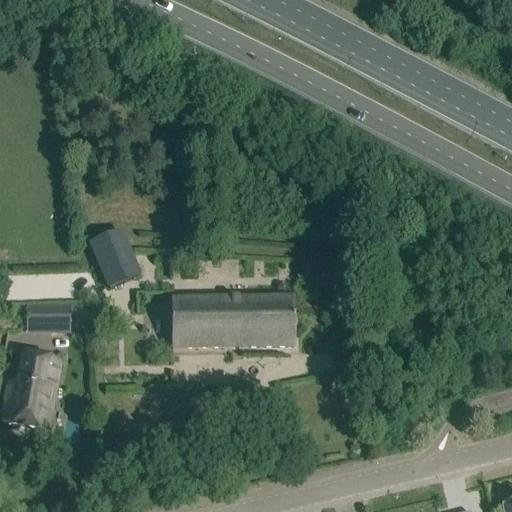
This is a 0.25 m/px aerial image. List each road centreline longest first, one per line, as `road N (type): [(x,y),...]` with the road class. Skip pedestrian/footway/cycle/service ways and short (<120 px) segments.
road 1 (primary): [(136,0),(511,191)]
road 2 (primary): [(511,131),(260,0)]
road 3 (unclassified): [(344,489),(511,450)]
